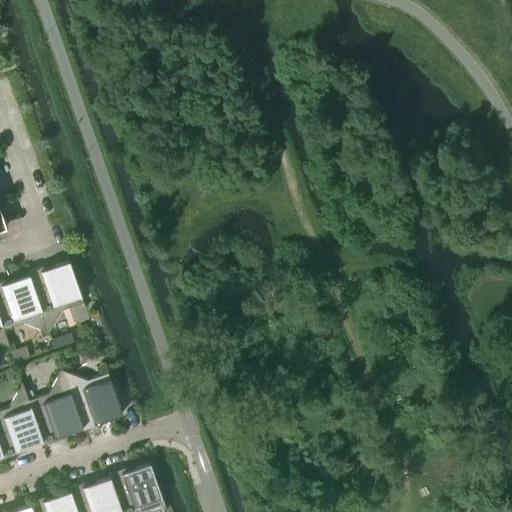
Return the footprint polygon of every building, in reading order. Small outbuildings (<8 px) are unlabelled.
[(27,270),(28,273),(29,273),(49,330),(62,307),(83,300),(69,259),(55,264),(53,267),(44,270),(42,265),(27,270)] [(0,279),(0,318),(9,344),(4,328),(23,321),(49,330),(29,273),(28,273),(15,278),(14,281),(5,284),(3,279),(0,279)] [(0,340),(9,344),(0,318),(0,340)] [(51,337),(54,347),(73,340),(70,331),(51,337)] [(11,350),(11,351),(14,360),(30,355),(26,345),(11,350)] [(22,382),(42,440),(43,443),(58,437),(56,432),(65,429),(68,430),(81,426),(82,426),(62,368),(48,391),(28,398),(23,382),(22,382)] [(87,378),(62,368),(82,426),(81,426),(82,429),(98,424),(96,418),(105,415),(108,417),(122,412),(108,370),(87,378)] [(0,445),(3,453),(2,454),(3,457),(19,451),(17,446),(26,443),(29,444),(42,440),(22,382),(8,405),(0,407),(0,445)] [(108,472),(109,475),(122,511),(141,511),(143,509),(157,504),(159,508),(162,510),(166,508),(164,502),(150,461),(136,465),(134,469),(125,472),(123,466),(108,472)] [(68,486),(69,489),(70,488),(77,511),(122,511),(109,475),(96,479),(94,482),(85,486),(84,480),(68,486)] [(28,499),(29,502),(30,502),(33,511),(77,511),(70,488),(69,489),(56,493),(55,496),(46,499),(44,494),(28,499)] [(0,511),(33,511),(30,502),(29,502),(17,507),(15,510),(9,511),(5,511),(4,508),(0,509),(0,511)]
